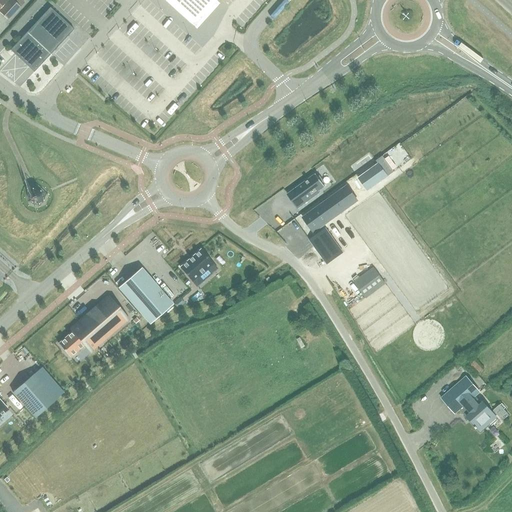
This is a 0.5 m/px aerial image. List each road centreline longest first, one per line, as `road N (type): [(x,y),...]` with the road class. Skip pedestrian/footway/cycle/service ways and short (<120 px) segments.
road 1 (unclassified): [(444,511),(309,280),(204,197)]
road 2 (unclassified): [(0,326),(114,227)]
road 3 (residential): [(41,109),(136,0)]
road 4 (residential): [(280,0),(250,44),(296,97)]
